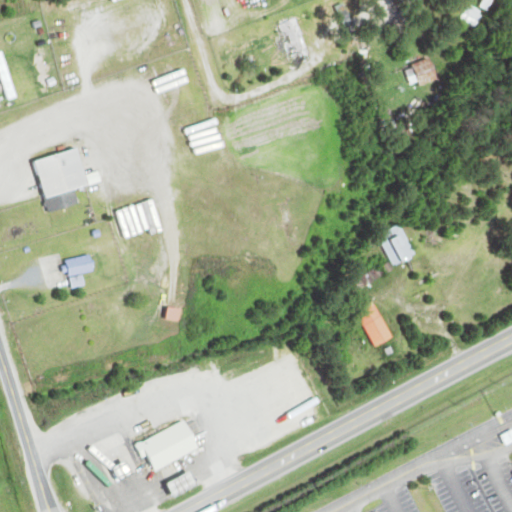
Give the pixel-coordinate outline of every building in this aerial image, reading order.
[(305,62),(291,22),(282,26),(296,65),(305,62)] [(22,98),(7,51),(0,53),(0,67),(11,101),(22,98)] [(416,64),(424,87),(443,80),(436,58),(416,64)] [(361,76),(366,100),(376,98),(372,74),(361,76)] [(105,183),(103,173),(91,176),(84,150),(39,161),(53,213),(83,205),(79,190),(105,183)] [(304,243),(293,201),(283,204),(287,220),(279,222),(282,232),(290,230),(294,246),(304,243)] [(127,238),(151,230),(143,205),(119,213),(127,238)] [(398,268),(419,257),(403,226),(382,236),(398,268)] [(69,289),(87,288),(86,274),(97,273),(96,257),(67,260),(69,289)] [(394,341),(379,301),(361,308),(377,350),(389,346),(388,343),(394,341)] [(160,471),(205,449),(190,420),(146,442),(160,471)] [(170,482),(178,498),(204,485),(196,470),(170,482)]
